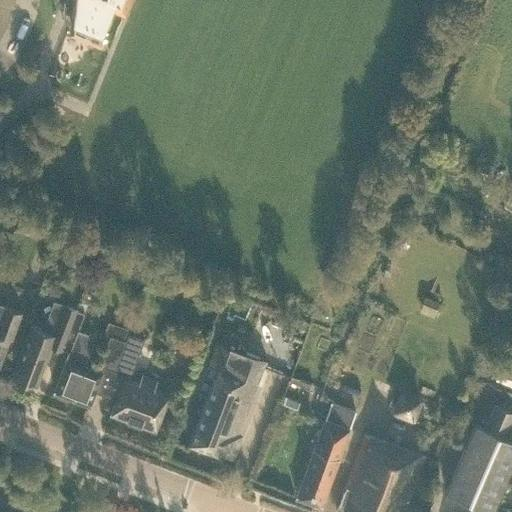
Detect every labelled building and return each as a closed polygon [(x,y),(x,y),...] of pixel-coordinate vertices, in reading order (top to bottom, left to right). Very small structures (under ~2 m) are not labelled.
[(76,0),(72,32),(98,42),(114,1),(125,5),(127,0),(76,0)] [(0,209),(0,227),(13,232),(19,216),(0,209)] [(95,271),(107,250),(89,240),(77,261),(95,271)] [(143,257),(138,272),(147,275),(153,260),(143,257)] [(217,285),(212,300),(222,304),(227,288),(217,285)] [(425,295),(420,310),(434,316),(440,301),(425,295)] [(0,303),(0,359),(8,337),(11,338),(21,311),(0,303)] [(12,374),(37,383),(52,345),(62,349),(62,348),(77,309),(76,308),(77,307),(66,303),(55,334),(31,324),(12,374)] [(54,390),(90,403),(95,389),(106,393),(114,370),(125,341),(128,333),(125,332),(123,338),(110,334),(110,335),(99,364),(102,365),(100,371),(81,364),(89,343),(86,335),(77,331),(84,311),(77,309),(62,348),(69,351),(54,390)] [(111,411),(155,428),(168,395),(153,389),(157,380),(142,374),(138,383),(123,378),(125,373),(129,374),(143,338),(128,333),(125,341),(114,370),(106,393),(116,397),(111,411)] [(217,451),(217,450),(232,455),(240,433),(236,432),(264,358),(218,340),(209,364),(218,367),(190,441),(217,451)] [(511,360),(504,358),(498,373),(511,378),(511,360)] [(285,395),(282,403),(296,409),(299,401),(285,395)] [(296,495),(321,504),(349,427),(355,409),(331,401),(296,495)] [(511,439),(504,435),(511,416),(511,410),(495,403),(484,426),(475,423),(445,491),(492,510),(511,463),(511,439)] [(345,486),(346,486),(337,510),(341,511),(403,511),(426,455),(365,432),(345,486)]
